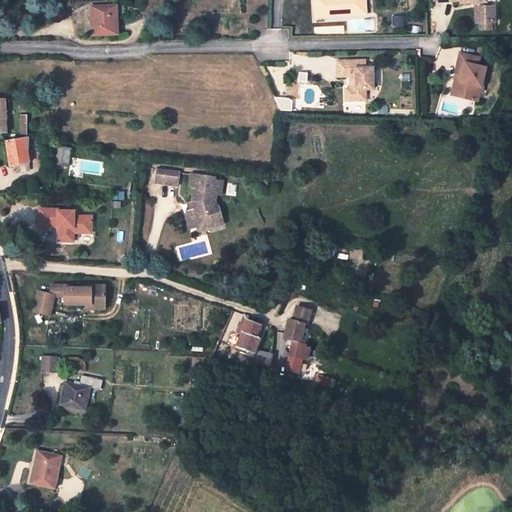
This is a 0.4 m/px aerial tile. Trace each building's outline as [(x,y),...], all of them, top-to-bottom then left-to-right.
[(312,0),(313,11),(324,10),(325,19),(364,17),(363,0),(312,0)] [(438,0),(439,3),(461,2),(461,5),(475,4),(476,24),(480,24),(481,31),(492,31),(492,24),(496,23),(495,8),(483,8),(483,1),(486,0),(485,0),(438,0)] [(92,35),(118,34),(116,7),(91,7),(92,35)] [(313,11),(314,19),(325,19),(324,10),(313,11)] [(460,53),(457,70),(464,71),(462,80),(456,79),(454,90),(460,91),(463,97),(471,99),(473,89),(481,91),(484,78),(486,67),(478,65),(480,57),(460,53)] [(338,62),(338,78),(354,77),(354,90),(351,90),(351,102),(366,101),(366,90),(374,90),(373,69),(366,69),(366,62),(338,62)] [(457,70),(455,78),(456,79),(462,80),(464,71),(457,70)] [(473,89),(471,99),(479,100),(481,91),(473,89)] [(28,138),(20,139),(6,141),(10,166),(29,163),(29,160),(33,160),(32,153),(28,154),(27,150),(28,138)] [(58,148),(55,164),(68,166),(70,150),(58,148)] [(167,172),(159,170),(157,183),(165,184),(167,172)] [(180,174),(167,172),(165,184),(178,186),(180,174)] [(195,188),(192,203),(195,210),(188,212),(187,212),(187,213),(191,226),(199,224),(200,227),(214,223),(213,220),(222,217),(219,208),(218,208),(216,201),(217,195),(222,196),(224,183),(214,182),(215,179),(192,176),(190,187),(195,188)] [(74,235),(84,236),(84,232),(92,233),(93,219),(75,217),(75,214),(59,212),(59,211),(41,209),(40,226),(57,228),(57,229),(61,229),(61,233),(59,233),(59,242),(73,244),(74,235)] [(222,217),(213,220),(214,223),(200,227),(199,224),(191,226),(193,230),(200,228),(201,232),(225,224),(222,217)] [(316,245),(314,253),(319,254),(317,262),(337,267),(340,256),(330,254),(331,249),(316,245)] [(72,286),(65,286),(65,288),(65,298),(65,306),(86,306),(90,306),(97,311),(104,311),(105,286),(90,286),(90,289),(72,288),(72,286)] [(65,288),(52,288),(50,296),(54,297),(54,298),(65,298),(65,288)] [(50,296),(39,293),(34,313),(50,317),(54,298),(54,297),(50,296)] [(288,321),(285,330),(284,339),(293,341),(300,343),(304,325),(307,325),(310,309),(296,306),(292,322),(288,321)] [(269,370),(274,349),(266,348),(265,353),(255,350),(259,339),(256,338),(260,326),(247,321),(248,316),(245,315),(238,334),(240,335),(235,349),(239,351),(236,359),(269,370)] [(262,321),(249,316),(248,316),(247,321),(260,326),(262,321)] [(300,343),(293,341),(286,370),(298,374),(301,362),(306,364),(309,350),(305,348),(305,344),(300,343)] [(105,355),(104,369),(113,370),(113,356),(105,355)] [(42,357),(42,372),(57,372),(57,358),(42,357)] [(194,367),(191,380),(199,382),(203,369),(194,367)] [(60,405),(84,411),(90,389),(100,391),(103,381),(82,376),(79,386),(65,383),(60,405)] [(56,466),(59,455),(37,450),(29,483),(54,489),(59,466),(56,466)]
